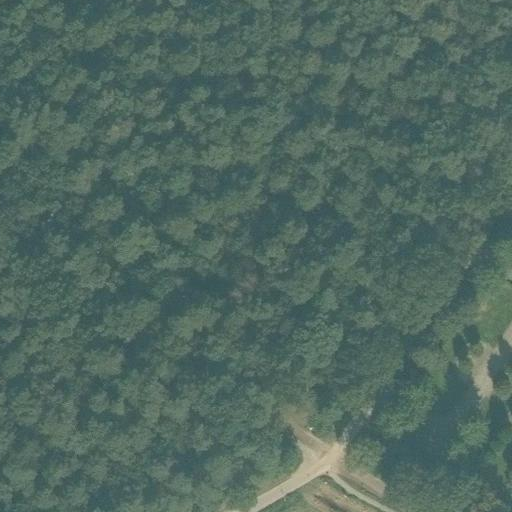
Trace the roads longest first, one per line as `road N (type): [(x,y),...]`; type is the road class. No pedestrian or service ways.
road 1 (track): [(0,267),(333,457)]
road 2 (unclassified): [(242,511),(333,457),(469,248)]
road 3 (track): [(89,0),(0,132)]
